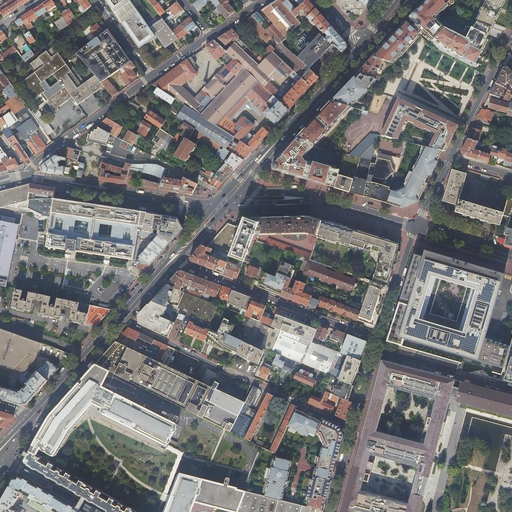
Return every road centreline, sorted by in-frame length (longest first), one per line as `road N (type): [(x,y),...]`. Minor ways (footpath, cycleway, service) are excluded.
road 1 (residential): [(118,320),(353,429)]
road 2 (residential): [(379,339),(171,259)]
road 3 (residential): [(60,143),(157,161),(208,186),(221,205)]
road 4 (secondary): [(55,180),(186,211),(198,202)]
road 5 (secondary): [(198,202),(55,180)]
road 6 (primary): [(118,320),(32,414)]
